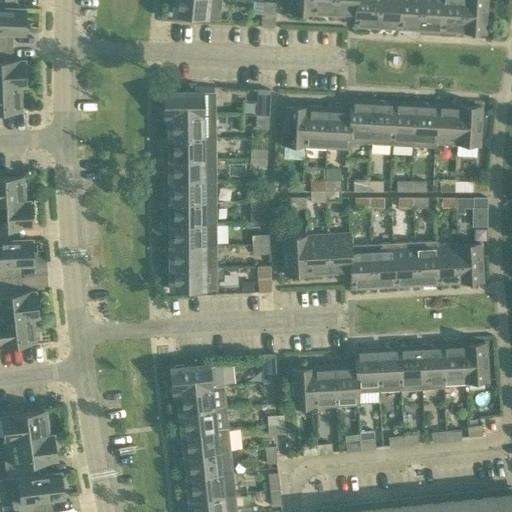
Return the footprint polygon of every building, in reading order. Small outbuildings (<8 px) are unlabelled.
[(173,0),(172,14),(218,19),(220,0),(173,0)] [(311,14),(312,0),(289,0),(289,12),(311,14)] [(312,0),(311,14),(333,15),(333,0),(312,0)] [(333,0),(333,15),(354,16),(355,16),(355,0),(333,0)] [(355,0),(355,16),(354,16),(353,26),(376,27),(377,0),(355,0)] [(398,0),(377,0),(376,27),(397,28),(398,0)] [(420,0),(398,0),(397,28),(419,29),(420,0)] [(420,0),(419,29),(441,31),(442,0),(420,0)] [(442,0),(441,31),(462,32),(463,0),(442,0)] [(486,0),(463,0),(462,32),(485,33),(486,0)] [(275,2),(274,2),(262,2),(261,26),(273,27),(275,2)] [(0,32),(24,33),(25,8),(3,7),(2,8),(0,7),(0,32)] [(0,60),(0,85),(21,84),(21,85),(25,85),(24,59),(0,60)] [(0,85),(0,110),(20,109),(20,96),(22,96),(21,85),(21,84),(0,85)] [(256,115),(269,116),(270,90),(257,89),(256,115)] [(214,92),(202,92),(178,92),(176,90),(169,90),(167,92),(163,92),(163,117),(168,117),(168,116),(214,115),(214,92)] [(349,100),(349,110),(350,110),(348,142),(349,143),(370,144),(372,101),(349,100)] [(372,101),(370,144),(391,145),(394,102),(372,101)] [(415,103),(394,102),(391,145),(413,146),(415,103)] [(437,105),(415,103),(413,146),(435,147),(435,142),(437,105)] [(459,106),(437,105),(435,142),(456,144),(459,106)] [(304,145),(306,107),(284,106),(282,144),(304,145)] [(459,106),(456,144),(478,145),(481,107),(459,106)] [(306,107),(304,145),(326,146),(328,109),(306,107)] [(328,109),(326,146),(348,148),(349,143),(348,142),(350,110),(349,110),(328,109)] [(214,137),(214,115),(168,116),(168,117),(168,137),(214,137)] [(269,116),(256,115),(255,127),(268,128),(269,116)] [(215,159),(214,137),(168,137),(169,159),(215,159)] [(250,149),(250,158),(266,159),(267,150),(250,149)] [(266,159),(250,158),(249,168),(266,169),(266,159)] [(215,180),(215,159),(169,159),(169,181),(215,180)] [(0,201),(26,201),(26,200),(25,189),(23,189),(22,176),(1,177),(0,173),(0,201)] [(215,202),(215,180),(169,181),(169,202),(215,202)] [(303,191),(303,181),(288,181),(288,191),(303,191)] [(325,191),(325,181),(310,181),(310,191),(325,191)] [(339,181),(325,181),(325,191),(339,191),(339,181)] [(368,191),(368,181),(353,181),(353,191),(368,191)] [(368,181),(368,191),(382,191),(382,181),(368,181)] [(411,191),(411,181),(396,181),(396,191),(411,191)] [(411,181),(411,191),(425,191),(425,181),(411,181)] [(440,191),(454,191),(454,181),(440,181),(440,191)] [(473,191),(487,191),(487,181),(473,181),(473,191)] [(250,201),(266,201),(266,191),(249,192),(250,201)] [(325,191),(310,191),(310,202),(325,202),(325,191)] [(325,191),(325,202),(339,202),(339,191),(325,191)] [(304,207),(304,197),(290,197),(290,207),(304,207)] [(369,207),(369,197),(355,197),(355,207),(369,207)] [(369,197),(369,207),(384,207),(384,197),(369,197)] [(412,207),(412,197),(398,197),(398,207),(412,207)] [(427,197),(412,197),(412,207),(427,207),(427,197)] [(456,207),(456,197),(441,197),(441,207),(456,207)] [(487,208),(487,197),(473,197),(473,207),(487,208)] [(0,201),(0,240),(7,240),(6,226),(30,225),(29,200),(26,200),(26,201),(0,201)] [(267,210),(266,201),(250,201),(250,211),(267,210)] [(215,223),(215,202),(169,202),(169,224),(215,223)] [(215,245),(215,223),(169,224),(169,245),(215,245)] [(252,245),(268,244),(268,234),(252,235),(252,245)] [(349,234),(327,235),(329,273),(350,272),(349,245),(350,245),(349,234)] [(327,235),(305,236),(307,274),(329,273),(327,235)] [(307,274),(305,236),(283,237),(285,275),(307,274)] [(7,240),(0,240),(0,279),(9,279),(8,265),(32,264),(31,238),(7,240)] [(436,245),(437,245),(436,240),(414,242),(417,284),(438,283),(436,245)] [(417,284),(414,242),(392,243),(395,285),(417,284)] [(395,285),(392,243),(371,244),(373,287),(395,285)] [(480,243),(457,244),(460,282),(482,281),(480,243)] [(269,253),(268,244),(252,245),(253,254),(269,253)] [(371,244),(350,245),(349,245),(350,272),(351,288),(373,287),(371,244)] [(457,244),(437,245),(436,245),(438,283),(460,282),(457,244)] [(215,267),(215,245),(169,245),(170,267),(215,267)] [(257,266),(258,292),(271,292),(270,266),(257,266)] [(215,267),(170,267),(170,289),(216,289),(215,267)] [(9,279),(0,279),(0,319),(34,315),(34,316),(37,316),(34,290),(10,293),(9,279)] [(252,281),(242,282),(243,293),(253,293),(252,281)] [(35,327),(34,316),(34,315),(0,319),(0,348),(13,347),(13,343),(35,340),(33,327),(35,327)] [(463,344),(465,382),(487,381),(485,343),(463,344)] [(465,382),(463,344),(441,345),(443,383),(444,383),(465,382)] [(441,345),(419,346),(422,389),(444,388),(444,383),(443,383),(441,345)] [(422,389),(419,346),(398,347),(400,390),(422,389)] [(400,390),(398,347),(376,349),(379,391),(400,390)] [(379,391),(376,349),(354,350),(355,366),(357,392),(358,392),(379,391)] [(263,382),(276,382),(274,354),(261,355),(263,382)] [(173,368),(169,368),(172,393),(177,392),(177,391),(210,388),(222,386),(220,363),(184,367),(182,365),(175,366),(173,368)] [(355,366),(334,367),(336,405),(358,404),(358,392),(357,392),(355,366)] [(334,367),(312,368),(314,406),(336,405),(334,367)] [(314,406),(312,368),(290,369),(292,407),(314,406)] [(276,382),(263,382),(263,394),(276,394),(276,382)] [(222,386),(210,388),(177,391),(177,392),(179,413),(225,408),(222,386)] [(227,429),(225,408),(179,413),(181,434),(227,429)] [(49,435),(49,434),(48,423),(44,410),(22,413),(22,409),(0,411),(0,414),(3,439),(3,440),(49,435)] [(267,425),(284,424),(283,415),(267,416),(267,425)] [(284,424),(267,425),(268,435),(284,434),(284,424)] [(468,436),(482,435),(481,425),(467,426),(468,436)] [(227,429),(181,434),(184,456),(229,451),(227,429)] [(460,429),(445,431),(447,441),(461,439),(460,429)] [(373,430),(358,432),(359,434),(359,440),(374,438),(373,430)] [(447,441),(445,431),(431,432),(432,442),(447,441)] [(3,440),(3,439),(2,439),(6,480),(9,479),(9,478),(33,476),(33,475),(32,462),(56,459),(53,433),(49,434),(49,435),(3,440)] [(344,436),(346,452),(360,450),(359,440),(359,434),(344,436)] [(402,435),(404,445),(418,444),(417,434),(402,435)] [(404,445),(402,435),(388,437),(389,447),(404,445)] [(359,440),(360,450),(375,449),(374,438),(359,440)] [(331,443),(316,445),(317,455),(332,453),(331,443)] [(317,455),(316,445),(302,446),(303,456),(317,455)] [(267,463),(276,462),(274,446),(265,447),(267,463)] [(229,451),(184,456),(186,477),(232,472),(229,451)] [(60,472),(33,475),(33,476),(9,478),(9,479),(12,511),(40,511),(39,500),(63,497),(60,472)] [(234,494),(232,472),(186,477),(188,499),(234,494)] [(269,490),(279,489),(277,473),(268,474),(269,490)] [(511,511),(511,492),(511,493),(511,487),(502,488),(502,490),(491,492),(491,489),(461,493),(462,495),(451,496),(450,494),(441,495),(442,500),(431,502),(430,496),(421,497),(421,499),(410,500),(410,498),(400,499),(401,505),(390,506),(389,500),(380,501),(381,503),(369,505),(369,502),(360,503),(361,509),(350,510),(349,505),(340,506),(340,508),(329,509),(328,507),(319,508),(319,511),(511,511)] [(281,505),(279,489),(269,490),(271,506),(281,505)] [(235,511),(234,494),(188,499),(189,511),(235,511)]
